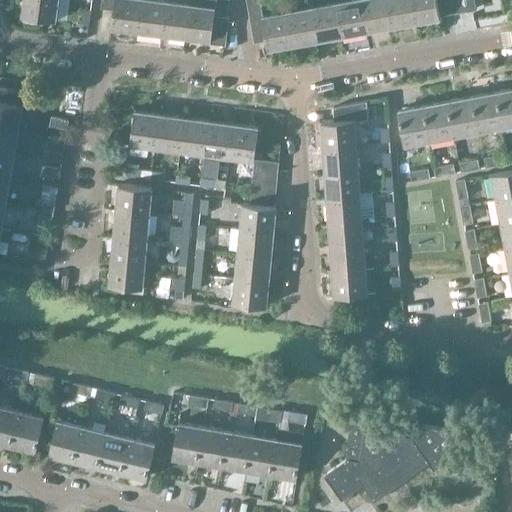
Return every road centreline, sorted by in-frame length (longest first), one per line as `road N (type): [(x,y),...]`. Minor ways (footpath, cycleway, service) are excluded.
road 1 (residential): [(511,339),(430,343),(313,322),(297,85)]
road 2 (residential): [(511,37),(297,85)]
road 3 (residential): [(102,61),(65,256)]
road 4 (residential): [(297,85),(102,61)]
